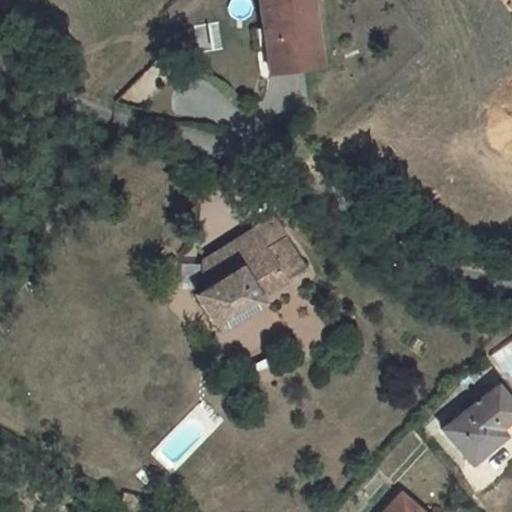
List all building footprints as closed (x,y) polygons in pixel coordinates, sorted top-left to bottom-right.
[(308,0),(257,0),(268,73),(308,67),(303,33),(313,31),(308,0)] [(318,66),(313,31),(303,33),(308,67),(318,66)] [(184,190),(183,201),(195,202),(196,191),(184,190)] [(200,291),(194,295),(214,329),(257,302),(255,297),(302,268),(282,237),(262,248),(251,231),(199,264),(200,291)] [(511,407),(494,386),(441,430),(468,462),(481,451),(483,452),(493,443),(489,438),(497,431),(496,429),(511,415),(511,407)] [(501,436),(497,431),(489,438),(493,443),(501,436)] [(418,511),(398,494),(382,511),(418,511)]
